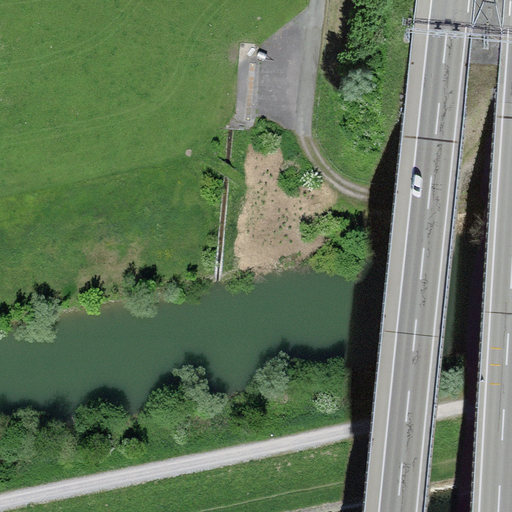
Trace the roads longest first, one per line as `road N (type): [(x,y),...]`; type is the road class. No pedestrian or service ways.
road 1 (track): [(0,503),(511,399)]
road 2 (motorway): [(450,0),(399,511)]
road 3 (track): [(317,0),(305,136),(334,181),(367,193),(444,199),(473,196),(511,177)]
road 4 (motorway): [(496,511),(511,276)]
